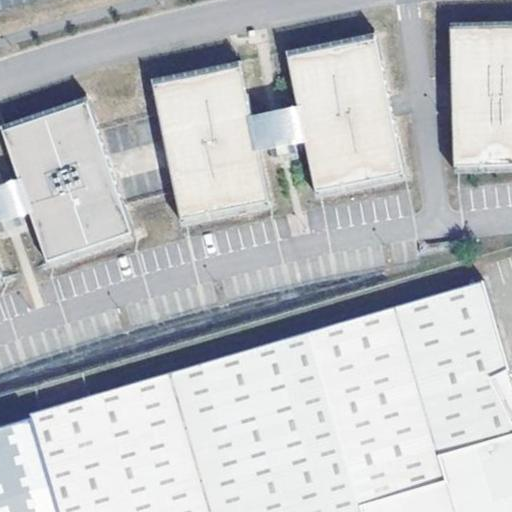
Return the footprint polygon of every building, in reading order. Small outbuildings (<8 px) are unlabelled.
[(511,27),(454,29),(457,178),(511,177),(511,27)] [(288,49),(299,98),(310,148),(320,197),(408,179),(377,30),(288,49)] [(263,159),(253,107),(243,58),(155,76),(185,225),(273,207),(263,159)] [(0,121),(16,165),(33,215),(50,262),(134,232),(83,88),(0,117),(0,121)] [(310,148),(299,98),(253,107),(263,159),(310,148)] [(0,170),(0,226),(33,215),(16,165),(0,170)] [(511,511),(511,418),(491,376),(508,370),(511,370),(485,281),(31,415),(33,420),(59,511),(511,511)] [(511,383),(508,370),(491,376),(511,418),(511,383)] [(0,511),(59,511),(33,420),(0,429),(0,511)]
